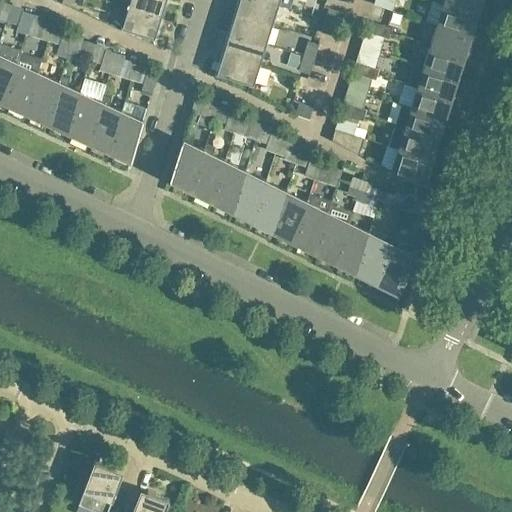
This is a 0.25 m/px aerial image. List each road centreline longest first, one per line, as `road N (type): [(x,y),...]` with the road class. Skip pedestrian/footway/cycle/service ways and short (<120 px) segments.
road 1 (residential): [(426,375),(132,229)]
road 2 (residential): [(132,229),(205,0)]
road 3 (residential): [(276,511),(71,415)]
road 4 (residential): [(426,375),(511,210)]
road 5 (residential): [(132,229),(0,168)]
